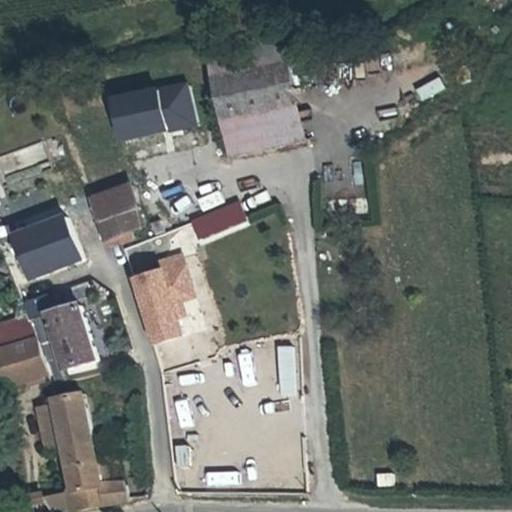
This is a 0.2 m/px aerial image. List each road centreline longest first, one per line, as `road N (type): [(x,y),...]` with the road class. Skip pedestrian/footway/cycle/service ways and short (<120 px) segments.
road 1 (unclassified): [(332,510),(306,163)]
road 2 (unclassified): [(332,510),(137,511)]
